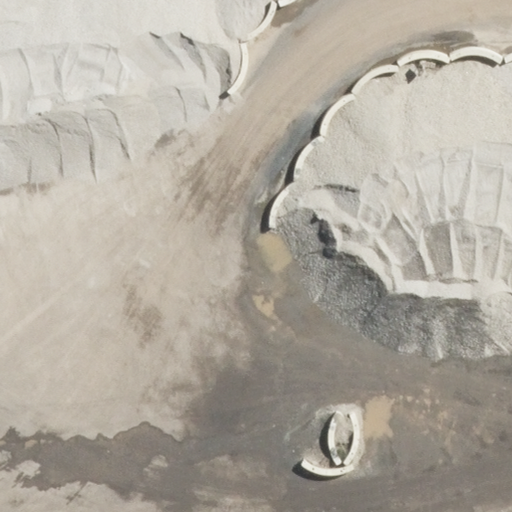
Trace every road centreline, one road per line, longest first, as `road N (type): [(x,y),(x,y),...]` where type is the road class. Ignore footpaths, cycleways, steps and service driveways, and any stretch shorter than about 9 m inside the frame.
road 1 (unknown): [(247,495),(279,71),(305,0)]
road 2 (unknown): [(247,495),(511,475)]
road 3 (unknown): [(0,466),(172,500),(247,495)]
